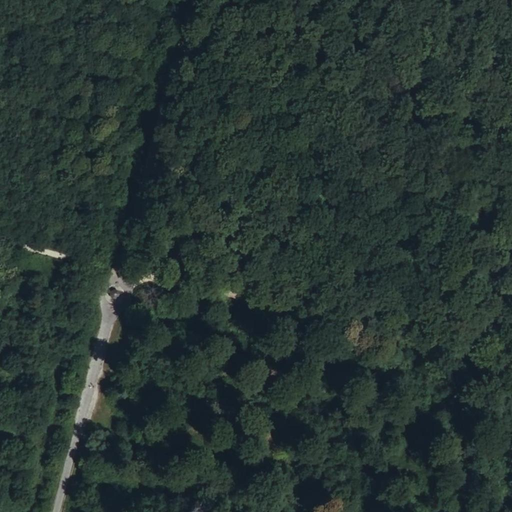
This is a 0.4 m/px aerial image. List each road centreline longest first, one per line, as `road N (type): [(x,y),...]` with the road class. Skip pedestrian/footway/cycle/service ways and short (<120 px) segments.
road 1 (track): [(119,279),(189,0)]
road 2 (track): [(119,279),(0,238)]
